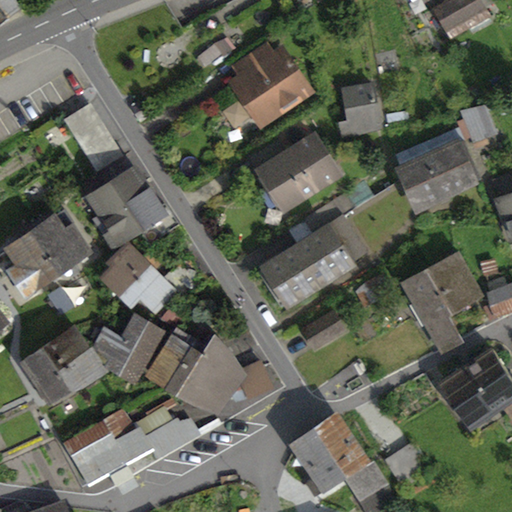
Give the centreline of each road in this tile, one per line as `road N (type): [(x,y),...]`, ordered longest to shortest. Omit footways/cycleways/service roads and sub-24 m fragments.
road 1 (residential): [(58,15),(314,419)]
road 2 (residential): [(511,322),(314,419)]
road 3 (residential): [(0,490),(138,506)]
road 4 (residential): [(258,451),(138,506)]
